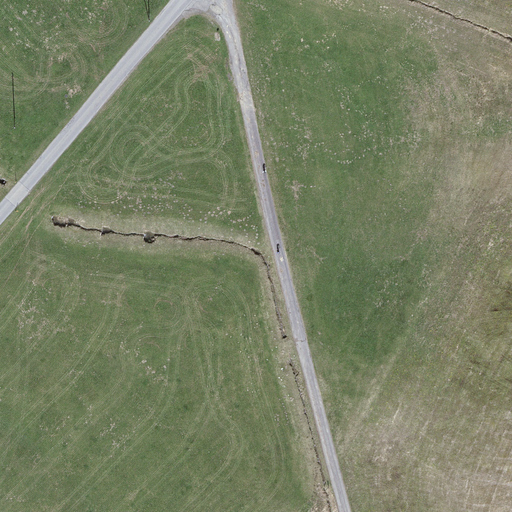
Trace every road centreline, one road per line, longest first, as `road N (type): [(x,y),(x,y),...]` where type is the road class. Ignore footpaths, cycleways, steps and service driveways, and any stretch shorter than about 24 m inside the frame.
road 1 (track): [(220,0),(235,25),(351,511)]
road 2 (unclassified): [(185,0),(0,210)]
